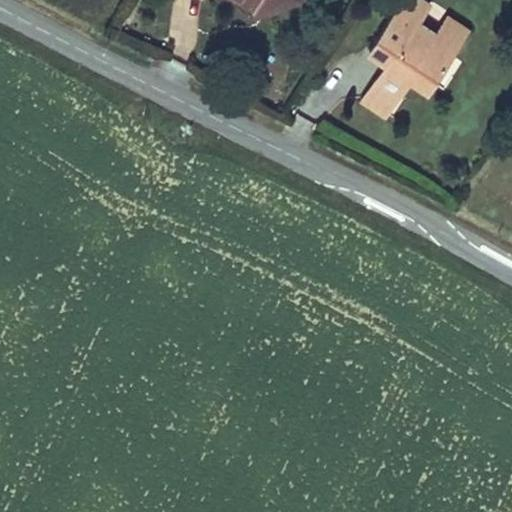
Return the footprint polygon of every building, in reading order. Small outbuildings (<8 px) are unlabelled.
[(252,0),(251,3),(245,16),(274,12),(274,6),(272,0),(252,0)] [(431,3),(425,0),(402,0),(374,47),(393,58),(389,66),(410,79),(413,72),(434,86),(440,78),(450,85),(457,74),(447,68),(462,43),(442,30),(438,38),(417,25),(431,3)] [(462,43),(472,28),(451,16),(442,30),(462,43)] [(410,79),(389,66),(380,80),(401,93),(410,79)] [(380,80),(368,100),(388,112),(401,93),(380,80)]
